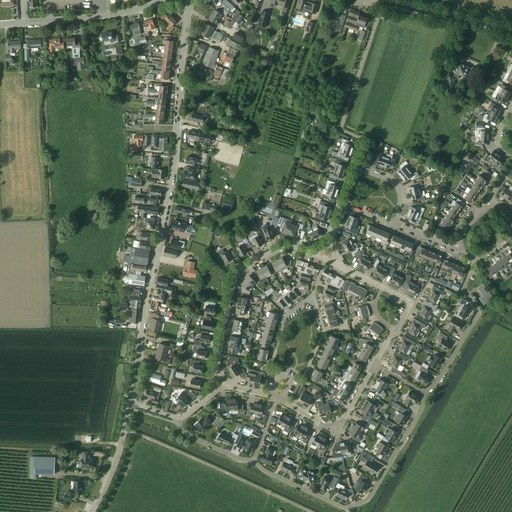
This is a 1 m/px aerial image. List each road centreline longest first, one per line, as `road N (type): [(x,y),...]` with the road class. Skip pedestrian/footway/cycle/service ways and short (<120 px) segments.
road 1 (tertiary): [(129,402),(167,202),(187,0)]
road 2 (residential): [(423,391),(368,500),(343,507),(253,461)]
road 3 (residential): [(219,382),(235,272),(284,247),(326,251)]
road 4 (track): [(124,429),(306,511)]
road 5 (residential): [(310,298),(286,316),(276,363),(303,374),(322,338),(313,301)]
road 6 (residential): [(478,257),(464,286),(476,305),(473,322),(437,383),(423,391)]
road 7 (tertiary): [(0,26),(153,4)]
road 8 (residential): [(373,365),(335,431),(280,400)]
road 9 (tertiary): [(511,31),(388,0)]
